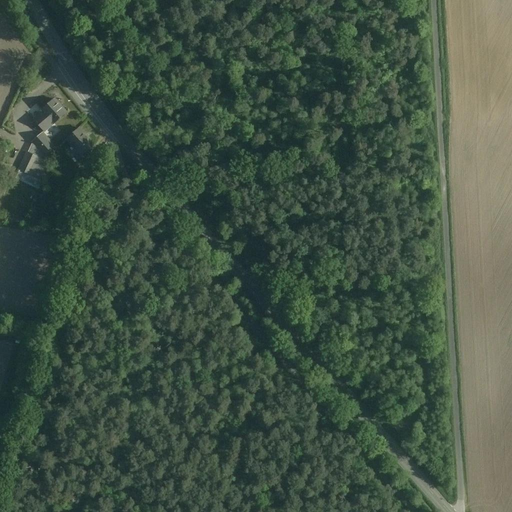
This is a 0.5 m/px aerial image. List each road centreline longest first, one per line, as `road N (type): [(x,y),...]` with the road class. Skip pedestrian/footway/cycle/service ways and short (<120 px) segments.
road 1 (tertiary): [(32,0),(114,128),(448,511)]
road 2 (unclassified): [(460,511),(433,0)]
